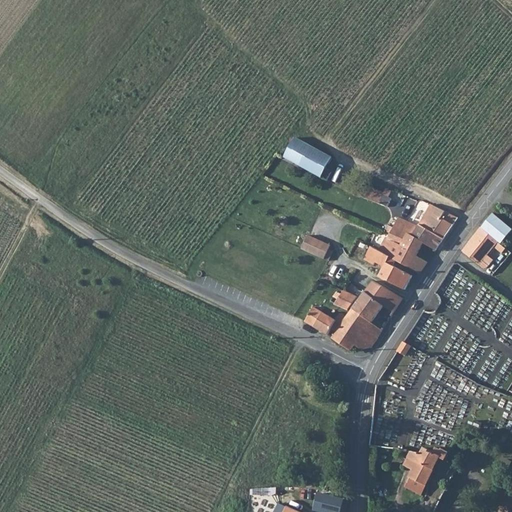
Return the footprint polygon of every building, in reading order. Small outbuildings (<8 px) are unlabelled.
[(320,176),(331,160),(295,137),(284,157),(320,176)] [(367,191),(384,200),(390,188),(373,179),(367,191)] [(392,183),(390,188),(384,200),(395,204),(400,194),(395,191),(397,185),(392,183)] [(421,219),(400,210),(393,226),(409,234),(427,237),(440,241),(462,210),(436,199),(421,219)] [(511,229),(493,212),(480,227),(500,243),(511,229)] [(409,234),(393,226),(391,228),(388,228),(387,227),(384,232),(387,235),(384,240),(381,238),(376,248),(394,258),(419,271),(426,261),(417,255),(403,245),(409,234)] [(500,243),(480,227),(462,251),(484,268),(487,268),(493,260),(487,256),(495,247),(501,253),(506,248),(500,243)] [(308,234),(302,248),(325,258),(331,245),(308,234)] [(409,234),(403,245),(417,255),(427,237),(409,234)] [(397,263),(394,258),(376,248),(373,239),(368,250),(390,265),(392,260),(397,263)] [(415,274),(397,263),(392,260),(390,265),(386,274),(406,287),(415,274)] [(407,295),(379,275),(370,287),(351,313),(372,323),(388,301),(398,308),(407,295)] [(356,298),(365,285),(349,277),(338,285),(343,286),(341,292),(356,298)] [(337,314),(313,303),(305,321),(329,333),(334,326),(338,335),(351,313),(348,303),(337,314)] [(351,313),(338,335),(337,339),(353,349),(358,344),(363,349),(373,345),(383,330),(372,323),(351,313)] [(411,346),(403,342),(397,352),(405,356),(411,346)] [(482,449),(487,438),(474,433),(469,443),(482,449)] [(425,447),(422,453),(413,470),(409,477),(426,485),(435,469),(434,468),(439,457),(445,460),(449,453),(448,453),(442,449),(441,450),(436,448),(434,452),(425,447)] [(404,465),(413,470),(422,453),(411,451),(404,465)] [(421,495),(426,485),(409,477),(404,487),(421,495)] [(511,491),(503,487),(495,499),(504,504),(498,511),(507,511),(510,507),(511,508),(511,491)] [(350,495),(320,492),(319,505),(348,507),(350,495)]
